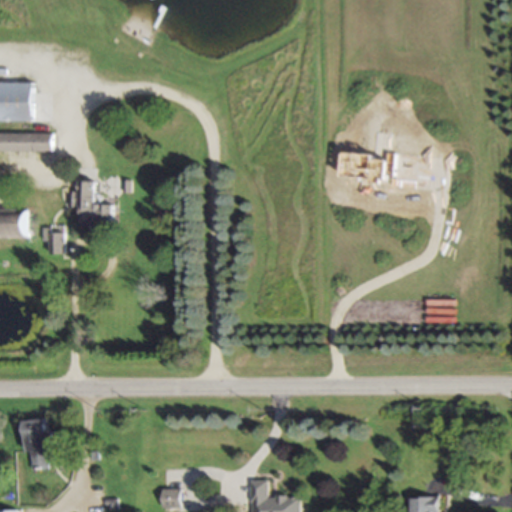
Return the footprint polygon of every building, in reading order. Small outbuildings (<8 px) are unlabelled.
[(33,85),(0,84),(0,124),(33,124),(33,85)] [(0,153),(53,154),(53,136),(0,135),(0,153)] [(97,206),(97,183),(78,183),(78,209),(80,209),(80,226),(112,226),(112,206),(97,206)] [(0,241),(27,242),(27,212),(0,212),(0,241)] [(47,231),(47,256),(65,256),(65,231),(47,231)] [(52,472),(48,421),(25,423),(28,456),(33,455),(34,473),(52,472)] [(270,482),(252,483),(252,511),(302,511),(302,499),(270,500),(270,482)] [(182,510),(182,491),(164,491),(164,511),(182,510)] [(438,511),(439,500),(413,500),(412,511),(438,511)]
